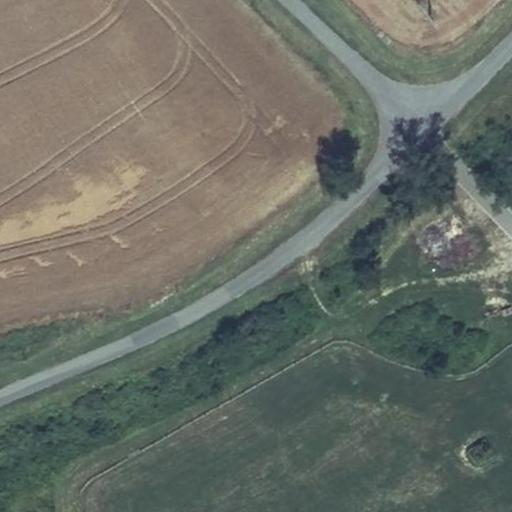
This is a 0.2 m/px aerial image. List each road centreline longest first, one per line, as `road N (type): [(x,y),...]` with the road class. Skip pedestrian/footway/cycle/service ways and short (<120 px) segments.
road 1 (unclassified): [(0,399),(252,277),(350,201),(422,131)]
road 2 (unclassified): [(422,131),(289,0)]
road 3 (unclassified): [(422,131),(511,45)]
